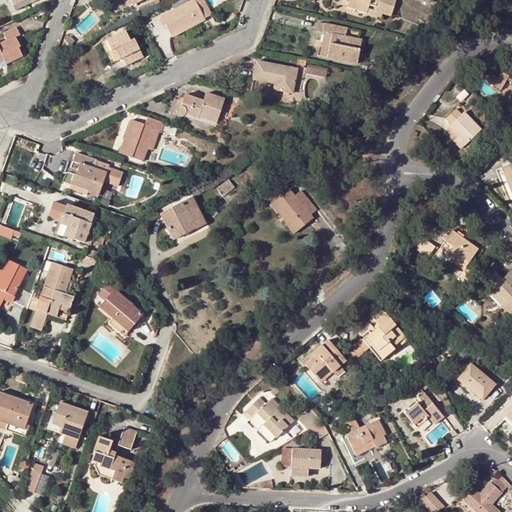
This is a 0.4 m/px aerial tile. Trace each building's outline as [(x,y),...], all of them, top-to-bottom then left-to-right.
[(10,0),(15,9),(31,2),(29,0),(10,0)] [(194,0),(190,0),(161,16),(172,37),(204,19),(195,1),(194,0)] [(204,0),(196,0),(195,1),(204,19),(212,15),(204,0)] [(347,0),(346,6),(380,18),(381,13),(390,16),(395,0),(347,0)] [(321,32),(324,32),(331,34),(326,57),(356,63),(361,40),(345,36),(346,28),(323,23),(321,32)] [(0,69),(1,69),(0,67),(0,66),(6,64),(21,57),(18,48),(19,47),(14,37),(19,34),(16,27),(3,33),(6,40),(0,42),(0,69)] [(106,40),(110,50),(114,48),(120,59),(122,57),(126,65),(142,56),(133,39),(130,41),(124,31),(106,40)] [(319,55),(326,57),(331,34),(324,32),(319,55)] [(116,60),(120,59),(114,48),(110,50),(116,60)] [(252,79),(274,84),(281,85),(280,90),(292,93),(297,69),(256,61),(252,79)] [(326,70),(307,66),(306,73),(324,77),(326,70)] [(498,78),(494,86),(493,87),(500,91),(506,81),(509,77),(501,73),(498,78)] [(487,82),(494,86),(498,78),(491,75),(487,82)] [(511,81),(511,83),(500,101),(511,108),(511,81)] [(224,99),(206,93),(203,101),(184,94),(180,105),(179,105),(178,106),(177,107),(175,109),(175,110),(175,113),(176,115),(178,116),(180,117),(181,117),(183,117),(185,116),(186,114),(197,118),(198,116),(216,123),(224,99)] [(448,128),(457,137),(465,145),(480,130),(463,113),(461,115),(455,110),(446,120),(451,125),(448,128)] [(161,130),(163,123),(147,117),(144,124),(130,120),(119,153),(142,161),(147,149),(154,127),(159,129),(161,130)] [(154,127),(147,149),(151,150),(159,129),(154,127)] [(465,145),(457,137),(453,141),(460,149),(465,145)] [(74,173),(70,183),(89,190),(87,192),(98,195),(107,167),(98,164),(97,168),(93,167),(96,161),(75,153),(72,161),(79,164),(76,174),(74,173)] [(511,163),(495,171),(509,203),(511,201),(511,163)] [(229,180),(217,189),(222,196),(234,187),(229,180)] [(87,194),(87,192),(89,190),(70,183),(69,187),(87,194)] [(307,222),(313,218),(311,215),(316,210),(300,191),(295,196),(289,189),(284,193),(307,222)] [(294,233),(307,222),(284,193),(270,205),(277,213),(283,209),(291,220),(286,224),(294,233)] [(191,197),(160,213),(173,239),(204,223),(191,197)] [(93,215),(67,205),(66,206),(53,201),(47,216),(61,221),(56,234),(90,244),(93,235),(87,232),(93,215)] [(0,226),(0,233),(16,238),(18,232),(0,226)] [(451,232),(437,252),(464,272),(466,269),(478,250),(451,232)] [(434,247),(424,239),(415,250),(426,258),(434,247)] [(27,308),(32,294),(17,287),(26,270),(6,259),(0,271),(0,289),(14,297),(12,301),(27,309),(27,308)] [(35,311),(30,326),(40,329),(46,313),(65,319),(73,297),(68,295),(64,294),(68,282),(72,269),(52,262),(40,295),(33,292),(32,294),(27,308),(35,311)] [(474,275),(466,269),(464,272),(458,281),(466,287),(474,275)] [(504,302),(501,306),(511,317),(511,289),(510,288),(511,285),(511,271),(502,280),(495,273),(493,273),(487,279),(487,283),(493,289),(492,289),(504,302)] [(14,297),(0,289),(0,294),(2,296),(12,301),(14,297)] [(99,306),(113,318),(128,331),(143,314),(114,289),(99,306)] [(488,293),(501,306),(504,302),(492,289),(488,293)] [(363,340),(369,347),(373,344),(385,357),(395,350),(393,347),(404,338),(383,313),(375,320),(379,326),(375,330),(377,332),(373,335),(371,333),(363,340)] [(124,336),(128,331),(113,318),(109,323),(124,336)] [(445,323),(440,321),(436,336),(441,337),(444,328),(445,323)] [(444,328),(441,337),(447,339),(451,337),(453,331),(444,328)] [(367,350),(359,340),(349,349),(357,358),(367,350)] [(305,364),(318,379),(330,369),(332,372),(345,361),(328,341),(308,358),(310,360),(305,364)] [(373,344),(369,347),(380,361),(385,357),(373,344)] [(456,379),(471,391),(472,389),(483,398),(494,384),(469,364),(456,379)] [(330,369),(318,379),(320,382),(332,372),(330,369)] [(423,378),(415,384),(422,392),(429,386),(423,378)] [(422,392),(415,384),(405,392),(409,398),(414,394),(419,400),(421,402),(418,405),(416,403),(404,414),(416,427),(426,418),(425,416),(426,415),(428,416),(434,424),(443,417),(422,392)] [(472,389),(471,391),(481,400),(483,398),(472,389)] [(33,404),(0,392),(0,420),(24,429),(33,404)] [(251,417),(253,415),(255,414),(264,423),(262,425),(275,439),(293,422),(271,399),(265,404),(259,398),(245,411),(251,417)] [(83,423),(87,412),(59,403),(52,424),(66,428),(64,434),(65,435),(78,439),(83,423)] [(322,420),(311,407),(297,420),(305,430),(308,428),(322,420)] [(92,426),(95,415),(87,412),(83,423),(92,426)] [(255,414),(253,415),(262,425),(264,423),(255,414)] [(345,423),(350,434),(359,429),(354,418),(345,423)] [(511,425),(505,418),(503,420),(511,429),(511,425)] [(24,429),(0,420),(0,427),(24,436),(26,430),(24,429)] [(328,433),(322,420),(308,428),(315,440),(328,433)] [(359,429),(350,434),(341,439),(353,464),(368,457),(370,461),(375,459),(369,448),(375,446),(375,448),(385,443),(382,436),(384,434),(377,420),(359,429)] [(66,428),(52,424),(49,423),(47,428),(64,434),(66,428)] [(275,439),(262,425),(260,427),(273,441),(275,439)] [(136,432),(124,427),(117,444),(130,449),(136,432)] [(78,439),(65,435),(62,444),(74,448),(78,439)] [(91,461),(95,462),(99,464),(99,466),(114,471),(111,478),(121,482),(123,477),(129,460),(114,455),(115,452),(108,450),(111,441),(98,436),(93,451),(95,451),(91,461)] [(281,466),(290,467),(307,468),(319,469),(320,451),(282,449),(281,466)] [(320,451),(319,469),(326,469),(328,451),(320,451)] [(134,462),(129,460),(123,477),(128,479),(134,462)] [(43,466),(34,462),(24,489),(33,493),(43,466)] [(98,474),(111,478),(114,471),(99,466),(99,464),(95,462),(94,466),(98,474)] [(307,468),(290,467),(290,476),(307,477),(307,468)] [(272,489),(270,480),(248,486),(249,487),(272,489)] [(470,486),(455,503),(465,511),(498,511),(489,503),(498,492),(489,483),(479,494),(470,486)] [(419,499),(429,511),(433,511),(443,504),(430,489),(419,499)]
